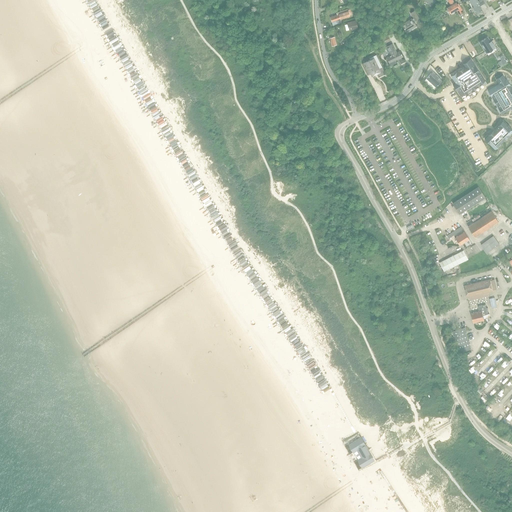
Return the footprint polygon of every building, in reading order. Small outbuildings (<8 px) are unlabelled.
[(459,14),(463,12),(458,4),(457,4),(456,2),(454,3),(452,0),(447,0),(451,5),(447,8),(450,13),(456,10),(459,14)] [(478,4),(472,7),(474,11),(475,10),(477,13),(482,10),(478,4)] [(340,19),(352,15),(351,11),(348,12),(347,9),(338,12),(338,14),(340,19)] [(415,20),(419,18),(415,11),(411,13),(414,18),(412,19),(412,18),(402,24),(404,29),(405,28),(406,31),(412,27),(413,28),(416,26),(413,21),(415,20)] [(340,19),(338,14),(330,17),(333,25),(341,22),(340,19)] [(350,30),(358,27),(357,23),(355,18),(350,20),(351,25),(349,26),(350,30)] [(381,37),(384,43),(390,40),(388,34),(381,37)] [(487,37),(480,42),(486,52),(495,47),(491,41),(490,42),(487,37)] [(398,59),(403,57),(400,51),(397,52),(392,43),(385,47),(388,52),(389,52),(391,55),(387,57),(389,62),(398,58),(398,59)] [(376,73),(375,71),(382,67),(375,54),(369,58),(370,60),(362,63),(368,74),(371,73),(372,75),(376,73)] [(456,71),(451,75),(455,82),(453,84),(456,88),(455,90),(458,93),(460,97),(465,96),(468,93),(471,91),(474,90),(477,87),(479,85),(482,85),(485,82),(471,59),(464,64),(465,66),(463,67),(458,71),(458,70),(456,71)] [(432,72),(428,76),(426,78),(435,87),(442,80),(432,72)] [(499,83),(489,89),(493,95),(491,96),(493,99),(494,98),(498,104),(496,105),(498,107),(499,106),(503,113),(511,108),(511,109),(511,91),(510,88),(511,87),(510,85),(509,86),(505,79),(506,79),(505,79),(504,76),(496,80),(499,83)] [(488,134),(485,138),(489,143),(493,147),(498,143),(499,144),(505,139),(503,137),(508,133),(509,134),(511,131),(511,130),(508,126),(504,122),(499,126),(498,125),(496,127),(494,129),(495,129),(493,131),(494,132),(490,136),(488,134)] [(485,197),(478,186),(452,203),(459,213),(485,197)] [(498,221),(491,211),(468,226),(475,237),(498,221)] [(461,226),(447,236),(448,238),(463,229),(461,226)] [(469,239),(464,231),(455,237),(460,245),(469,239)] [(499,244),(493,235),(481,244),(487,253),(499,244)] [(463,250),(438,262),(443,271),(468,259),(463,250)] [(490,295),(489,292),(493,291),(493,290),(496,289),(494,282),(491,282),(490,279),(465,285),(468,297),(470,296),(470,299),(490,295)] [(479,311),(471,313),(474,322),(484,320),(484,318),(490,316),(489,313),(488,313),(487,310),(488,310),(488,307),(486,308),(485,304),(478,306),(479,311)] [(465,328),(452,332),(454,336),(455,335),(458,344),(460,352),(471,349),(466,334),(465,332),(467,332),(465,328)] [(360,437),(349,444),(353,451),(357,449),(362,457),(358,459),(362,466),(374,459),(360,437)]
